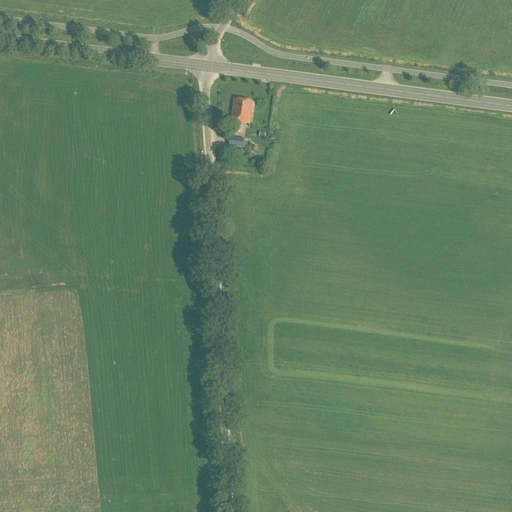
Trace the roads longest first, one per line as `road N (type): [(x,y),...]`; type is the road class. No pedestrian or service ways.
road 1 (unclassified): [(229,511),(208,67)]
road 2 (secondary): [(208,67),(511,107)]
road 3 (secondary): [(0,40),(208,67)]
